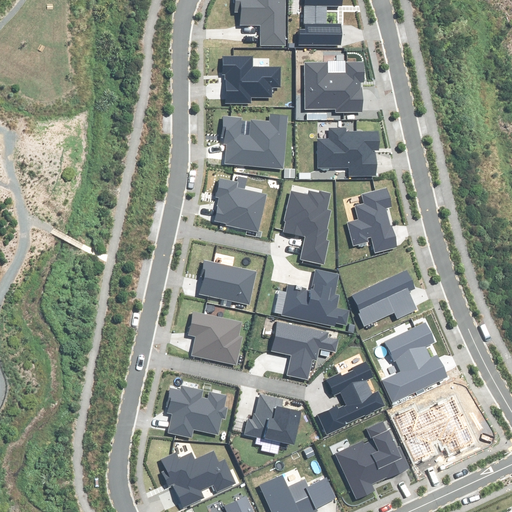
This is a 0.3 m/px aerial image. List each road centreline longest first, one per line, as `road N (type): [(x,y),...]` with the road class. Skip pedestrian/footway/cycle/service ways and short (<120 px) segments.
road 1 (residential): [(126,511),(116,480),(120,445),(166,239),(189,0)]
road 2 (residential): [(381,0),(445,271),(511,412)]
